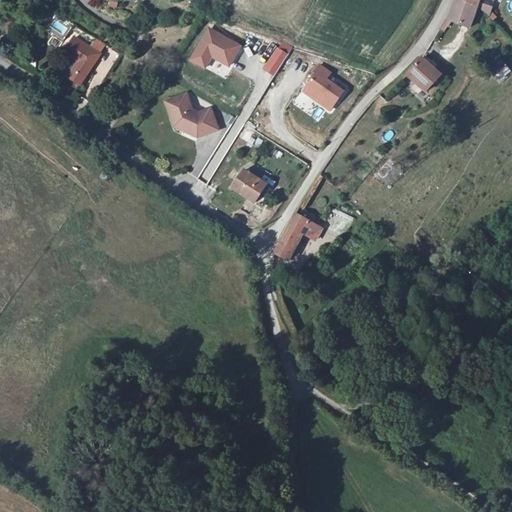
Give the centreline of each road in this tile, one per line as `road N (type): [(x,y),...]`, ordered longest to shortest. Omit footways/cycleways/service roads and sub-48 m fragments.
road 1 (track): [(511,306),(410,397),(345,410),(295,384),(305,511)]
road 2 (unclassified): [(264,248),(0,66)]
road 3 (unclassified): [(446,0),(413,55),(339,133),(264,248)]
road 4 (unclassified): [(295,384),(264,248)]
